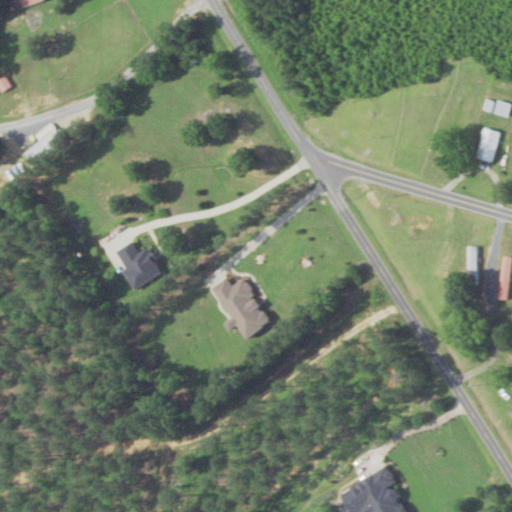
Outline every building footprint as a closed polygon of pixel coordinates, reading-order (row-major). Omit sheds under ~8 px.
[(22,0),(25,8),(48,0),(47,0),(22,0)] [(483,109),(508,117),(511,104),(487,97),(483,109)] [(37,140),(24,153),(36,165),(64,137),(48,121),(33,136),(37,140)] [(494,161),(500,131),(484,128),(478,158),(494,161)] [(139,289),(169,273),(155,247),(144,253),(138,241),(119,251),(139,289)] [(265,321),(260,316),(252,324),(256,329),(265,321)] [(346,492),(356,511),(359,511),(364,509),(365,511),(415,511),(390,467),(346,492)]
